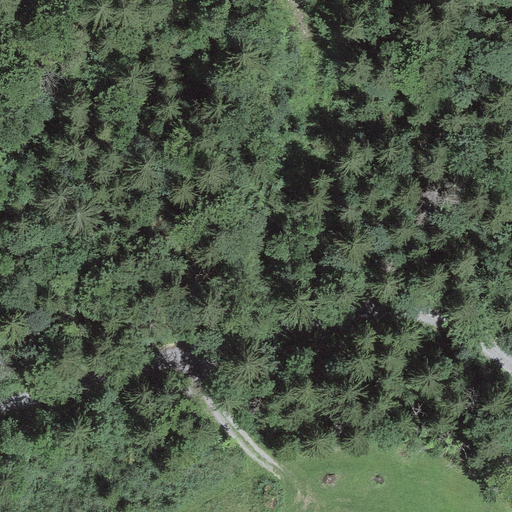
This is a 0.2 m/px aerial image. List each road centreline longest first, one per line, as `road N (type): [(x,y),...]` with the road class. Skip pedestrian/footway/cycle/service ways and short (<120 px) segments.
road 1 (track): [(0,408),(100,375),(394,312),(443,320),(511,368)]
road 2 (track): [(196,353),(224,413),(266,465)]
